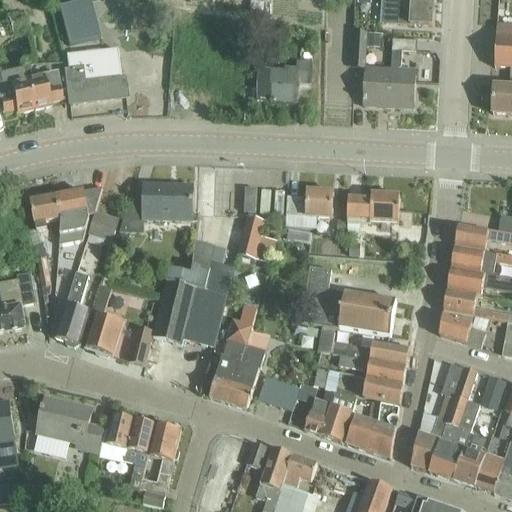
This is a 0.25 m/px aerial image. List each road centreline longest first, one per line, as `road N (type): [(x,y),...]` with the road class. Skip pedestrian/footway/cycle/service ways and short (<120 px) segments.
road 1 (tertiary): [(0,167),(130,144),(453,156)]
road 2 (residential): [(210,414),(43,364),(0,365)]
road 3 (residential): [(397,479),(210,414)]
road 4 (residential): [(423,347),(453,156)]
road 5 (residential): [(453,156),(466,0)]
road 6 (residential): [(397,479),(423,347)]
